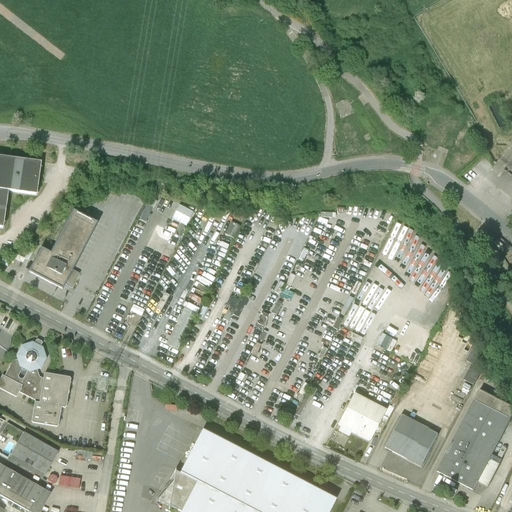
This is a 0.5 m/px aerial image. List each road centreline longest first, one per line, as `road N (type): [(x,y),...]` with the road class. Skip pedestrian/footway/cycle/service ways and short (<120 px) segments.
road 1 (residential): [(491,218),(433,174),(405,167),(243,178),(0,132)]
road 2 (tertiary): [(0,292),(308,451),(449,511)]
road 3 (track): [(328,172),(326,97),(276,17)]
